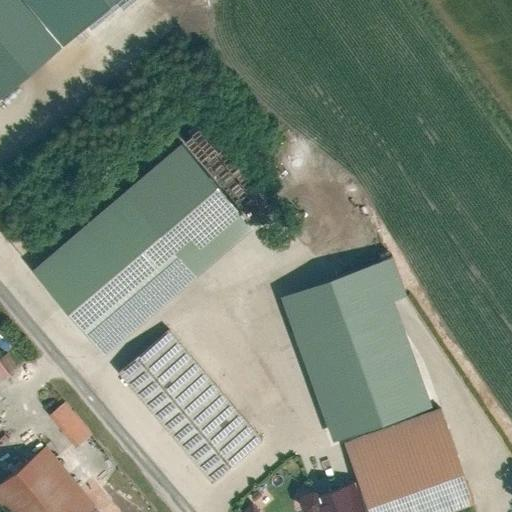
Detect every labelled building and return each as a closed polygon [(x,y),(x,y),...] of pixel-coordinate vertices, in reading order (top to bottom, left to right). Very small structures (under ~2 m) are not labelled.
[(31,0),(0,0),(0,100),(68,46),(31,0)] [(195,141),(44,267),(113,349),(264,223),(195,141)] [(391,261),(299,296),(351,437),(443,403),(391,261)] [(180,329),(127,371),(217,480),(269,437),(180,329)] [(0,379),(17,369),(0,339),(0,379)] [(78,446),(95,432),(67,399),(51,413),(78,446)] [(457,511),(481,504),(443,403),(351,437),(368,486),(377,511),(457,511)] [(48,442),(8,481),(38,511),(95,511),(106,502),(48,442)] [(377,511),(368,486),(295,511),(377,511)] [(151,511),(125,493),(110,511),(151,511)] [(265,511),(255,500),(242,511),(265,511)]
